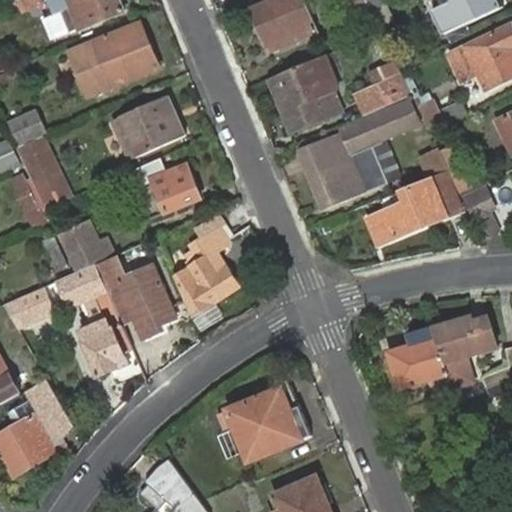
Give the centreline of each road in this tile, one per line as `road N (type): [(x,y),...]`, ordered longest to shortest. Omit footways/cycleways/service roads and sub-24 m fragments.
road 1 (residential): [(314,306),(187,0)]
road 2 (residential): [(314,306),(224,353),(172,393),(83,478),(62,511)]
road 3 (residential): [(398,511),(314,306)]
road 4 (residential): [(511,270),(457,272),(314,306)]
